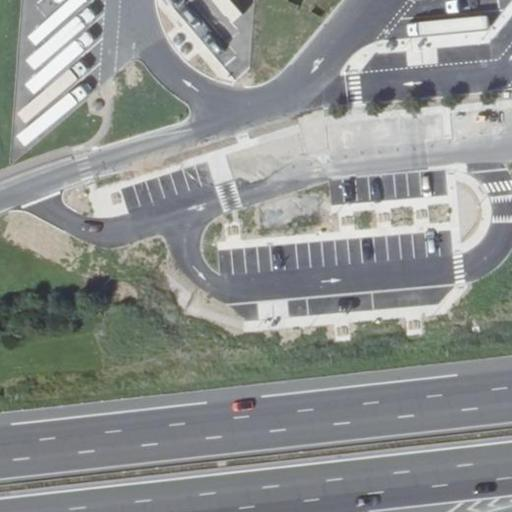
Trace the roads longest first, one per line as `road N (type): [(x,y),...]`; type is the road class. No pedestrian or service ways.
road 1 (motorway): [(511,393),(0,450)]
road 2 (motorway): [(125,511),(511,469)]
road 3 (motorway): [(249,114),(0,200)]
